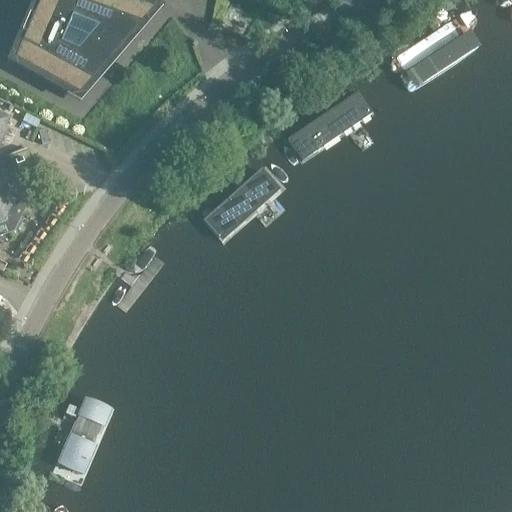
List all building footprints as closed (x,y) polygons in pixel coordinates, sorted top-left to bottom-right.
[(34,0),(6,65),(80,105),(163,9),(137,0),(34,0)] [(511,0),(495,0),(501,9),(507,7),(511,3),(511,0)] [(397,57),(393,59),(402,73),(474,29),(478,21),(472,12),(460,15),(457,17),(397,57)] [(401,76),(411,93),(485,46),(475,29),(401,76)] [(281,147),(296,169),(347,132),(359,123),(373,113),(358,92),(335,108),(281,147)] [(0,143),(7,129),(5,128),(9,120),(12,113),(14,109),(0,102),(0,237),(13,233),(19,221),(9,215),(20,194),(17,192),(21,186),(18,178),(11,175),(12,172),(0,165),(0,143)] [(21,139),(29,143),(38,125),(28,120),(25,125),(27,126),(21,139)] [(202,225),(221,246),(254,216),(274,199),(280,193),(261,172),(243,189),(202,225)] [(115,412),(85,400),(80,411),(65,448),(53,477),(82,489),(115,412)]
